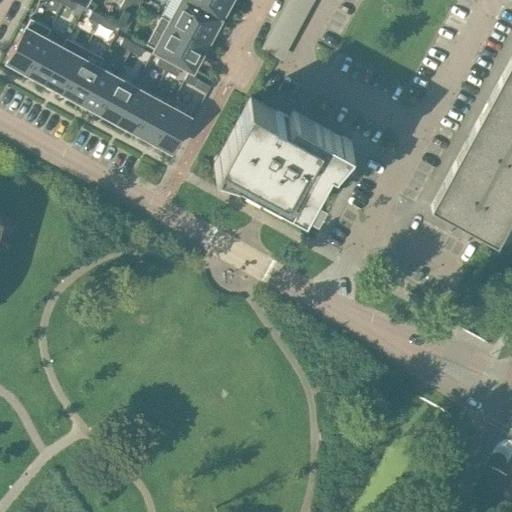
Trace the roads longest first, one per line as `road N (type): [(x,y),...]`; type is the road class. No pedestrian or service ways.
road 1 (residential): [(327,302),(0,124)]
road 2 (residential): [(418,130),(292,60),(325,0)]
road 3 (residential): [(511,397),(327,302)]
road 4 (residential): [(418,130),(327,302)]
road 5 (residential): [(487,0),(418,130)]
road 6 (tertiary): [(511,397),(449,511)]
